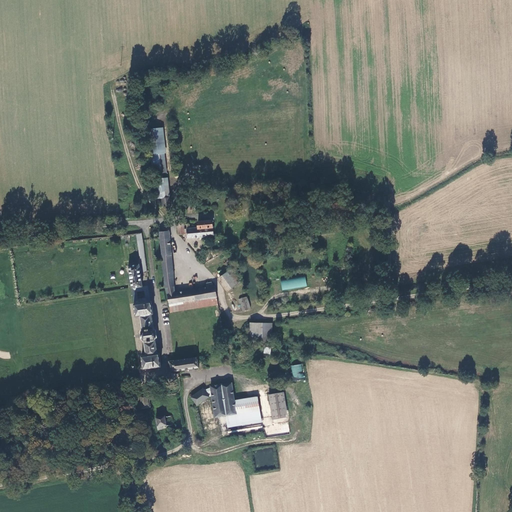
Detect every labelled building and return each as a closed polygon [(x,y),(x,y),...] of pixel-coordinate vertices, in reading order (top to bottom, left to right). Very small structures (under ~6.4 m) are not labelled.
[(161,127),(148,129),(153,172),(160,172),(160,173),(166,172),(161,127)] [(167,178),(153,179),(156,199),(162,198),(163,205),(170,205),(167,178)] [(183,224),(177,224),(178,234),(185,234),(185,232),(186,232),(187,238),(213,235),(212,227),(211,221),(198,222),(198,226),(195,226),(195,228),(190,229),(190,224),(186,224),(186,229),(184,229),(183,224)] [(168,231),(159,232),(165,287),(169,305),(170,312),(217,305),(216,297),(214,286),(212,286),(211,283),(206,283),(206,287),(175,292),(168,231)] [(139,264),(128,266),(133,303),(132,303),(134,317),(139,316),(141,330),(140,332),(141,339),(143,341),(145,355),(141,355),(143,368),(160,366),(159,353),(157,353),(155,338),(157,337),(156,330),(153,328),(151,315),(153,314),(151,301),(150,301),(148,286),(142,286),(139,264)] [(230,269),(217,279),(226,292),(240,282),(230,269)] [(305,274),(280,277),(283,290),(308,286),(305,274)] [(239,298),(242,311),(251,309),(247,296),(239,298)] [(250,322),(250,341),(272,341),(272,322),(250,322)] [(197,357),(168,361),(169,371),(173,371),(198,368),(197,357)] [(302,364),(291,366),(293,381),(305,379),(302,364)] [(192,398),(197,405),(209,397),(209,396),(211,394),(215,417),(226,415),(227,424),(260,419),(257,397),(234,401),(231,383),(210,385),(210,387),(205,390),(204,389),(192,398)] [(283,394),(268,395),(271,420),(286,418),(283,394)] [(148,396),(133,398),(135,410),(140,408),(141,412),(150,410),(148,396)] [(171,416),(153,418),(155,430),(165,429),(167,427),(173,426),(171,416)]
